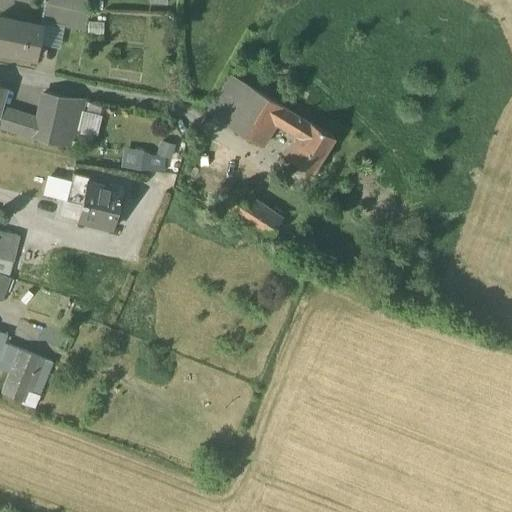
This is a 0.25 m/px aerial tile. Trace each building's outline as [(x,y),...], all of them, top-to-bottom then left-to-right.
[(75,0),(73,8),(82,8),(84,0),(75,0)] [(69,26),(73,8),(44,1),(40,20),(64,25),(69,26)] [(78,28),(82,8),(73,8),(69,26),(78,28)] [(0,52),(35,59),(37,45),(41,25),(39,24),(39,26),(16,22),(16,20),(0,17),(0,52)] [(41,25),(37,45),(59,49),(64,25),(40,20),(39,24),(41,25)] [(102,34),(102,21),(87,21),(87,34),(102,34)] [(246,47),(230,74),(237,78),(253,51),(246,47)] [(285,106),(237,78),(230,74),(207,112),(262,145),(275,122),(285,106)] [(35,136),(71,146),(75,129),(80,110),(83,98),(43,91),(38,119),(37,123),(35,136)] [(288,156),(312,171),(333,135),(285,106),(275,122),(293,133),(296,143),(288,156)] [(0,126),(24,134),(28,122),(37,123),(38,119),(0,107),(0,126)] [(80,110),(75,129),(96,135),(101,116),(80,110)] [(35,136),(37,123),(28,122),(24,134),(35,136)] [(160,140),(156,153),(170,157),(174,144),(160,140)] [(146,152),(122,148),(120,166),(162,172),(165,156),(146,152)] [(67,196),(82,200),(87,179),(90,180),(91,174),(74,169),(73,176),(67,196)] [(44,190),(67,196),(73,176),(49,170),(44,190)] [(123,189),(90,180),(87,179),(82,200),(78,213),(114,222),(123,189)] [(224,208),(269,237),(282,216),(248,194),(243,201),(233,194),(224,208)] [(64,209),(78,213),(82,200),(67,196),(64,209)] [(0,256),(14,259),(19,237),(0,232),(0,256)] [(0,273),(9,277),(14,259),(0,256),(0,273)] [(0,273),(0,285),(6,288),(9,277),(0,273)] [(0,355),(0,368),(9,371),(1,392),(22,402),(27,389),(38,394),(51,362),(4,342),(0,355)] [(27,389),(22,402),(33,407),(38,394),(27,389)]
